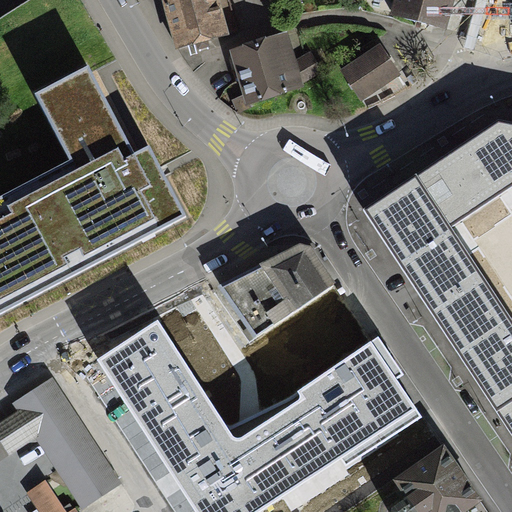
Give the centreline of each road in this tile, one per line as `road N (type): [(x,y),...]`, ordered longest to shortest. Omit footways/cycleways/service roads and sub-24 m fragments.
road 1 (residential): [(511,500),(321,217)]
road 2 (residential): [(46,341),(213,254),(264,215)]
road 3 (residential): [(117,0),(170,92),(261,164)]
road 4 (residential): [(46,341),(157,511)]
road 5 (residential): [(330,170),(471,83)]
road 6 (unknown): [(408,351),(511,281)]
